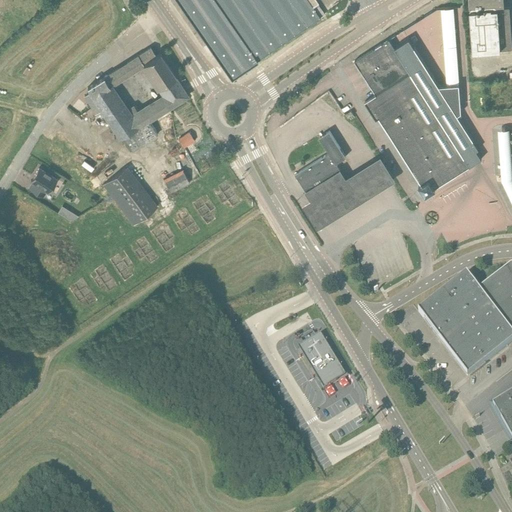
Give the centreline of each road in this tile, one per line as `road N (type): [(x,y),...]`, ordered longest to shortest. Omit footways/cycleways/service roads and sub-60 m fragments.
road 1 (unclassified): [(0,190),(76,82),(161,12)]
road 2 (tertiary): [(503,511),(454,431),(367,320)]
road 3 (tertiary): [(358,355),(444,495)]
road 4 (primary): [(511,250),(463,262),(367,320)]
road 5 (unclassified): [(371,12),(240,97)]
road 6 (unclassified): [(249,108),(376,22)]
road 7 (tertiary): [(231,133),(288,235),(305,249)]
road 8 (tertiary): [(305,249),(245,127)]
